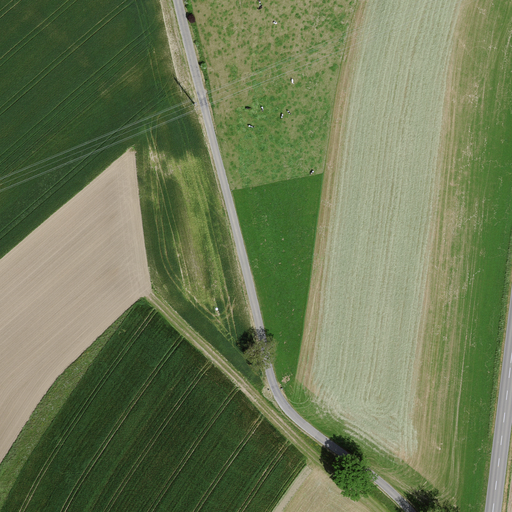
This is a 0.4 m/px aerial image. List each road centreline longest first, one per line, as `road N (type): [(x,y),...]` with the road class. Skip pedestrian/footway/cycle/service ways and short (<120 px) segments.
road 1 (unclassified): [(410,511),(278,396),(211,135)]
road 2 (secondary): [(492,511),(511,350)]
road 3 (unclassified): [(177,0),(211,135)]
